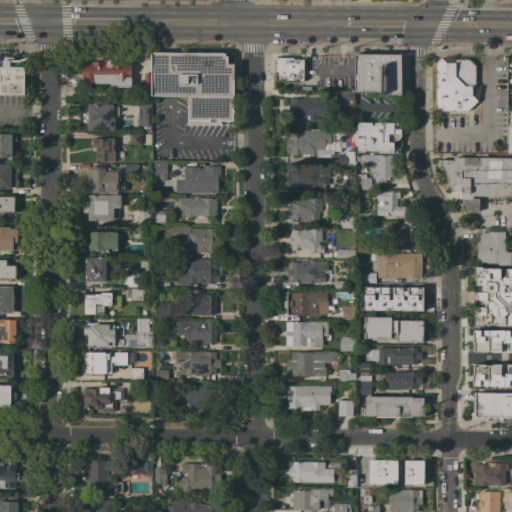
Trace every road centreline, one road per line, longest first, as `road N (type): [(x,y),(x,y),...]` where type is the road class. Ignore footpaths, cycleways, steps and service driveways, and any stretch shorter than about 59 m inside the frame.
road 1 (residential): [(449,442),(452,272),(417,150),(417,57),(428,25)]
road 2 (residential): [(254,440),(252,54)]
road 3 (residential): [(50,436),(52,51)]
road 4 (residential): [(254,440),(50,436)]
road 5 (residential): [(449,442),(254,440)]
